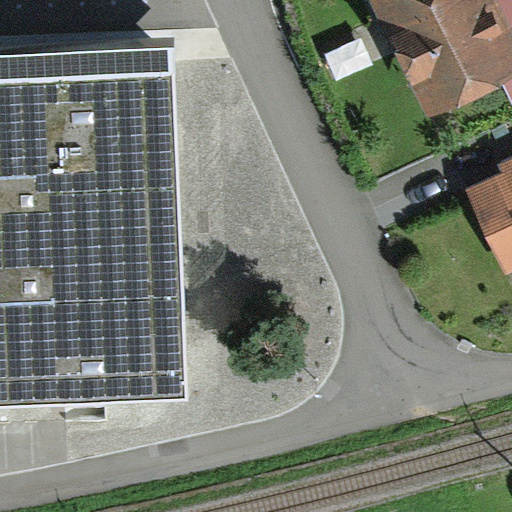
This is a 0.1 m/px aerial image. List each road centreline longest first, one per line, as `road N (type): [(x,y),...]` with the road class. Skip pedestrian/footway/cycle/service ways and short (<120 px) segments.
road 1 (residential): [(242,0),(390,336),(406,401)]
road 2 (residential): [(406,401),(0,493)]
